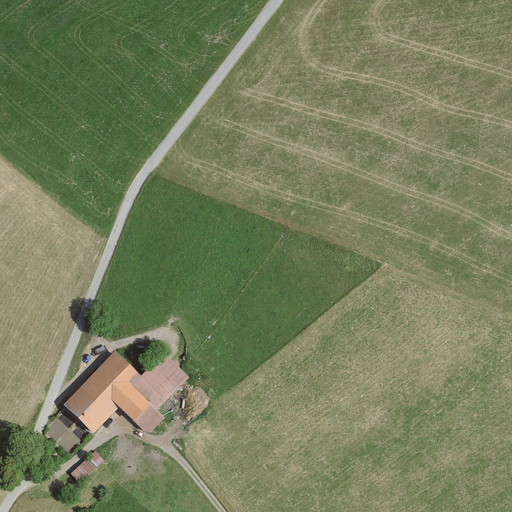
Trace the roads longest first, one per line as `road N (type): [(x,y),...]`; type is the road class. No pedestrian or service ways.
road 1 (unclassified): [(1,511),(131,195),(276,0)]
road 2 (track): [(14,487),(124,430),(168,449),(222,511)]
